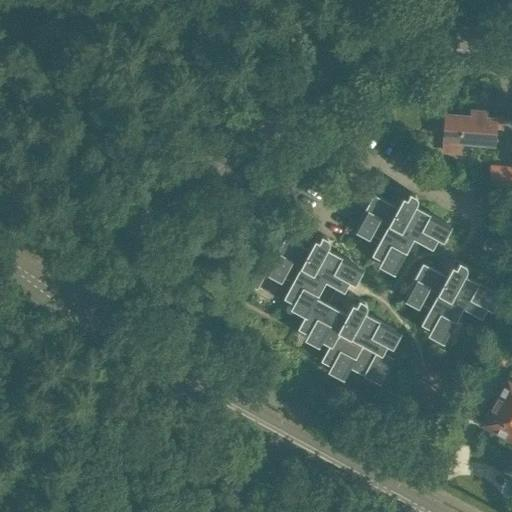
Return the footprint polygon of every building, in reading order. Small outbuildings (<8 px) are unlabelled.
[(462,116),(445,115),(443,149),(451,149),(451,153),(460,154),(461,142),(494,144),(496,118),(462,115),(462,116)] [(511,195),(511,167),(490,165),(489,190),(500,191),(500,195),(511,195)] [(418,199),(418,197),(417,196),(416,195),(415,194),(410,191),(407,198),(404,196),(398,207),(388,224),(401,231),(416,206),(418,202),(418,200),(418,199)] [(380,238),(388,224),(398,207),(374,194),(356,225),(380,238)] [(432,249),(447,223),(416,206),(401,231),(414,238),(432,249)] [(397,268),(414,238),(401,231),(388,224),(380,238),(371,254),(397,268)] [(329,241),(329,240),(328,238),(327,237),(321,234),(318,240),(315,238),(309,249),(300,266),(324,279),(314,296),(328,303),(351,261),(327,248),(329,244),(329,243),(329,242),(329,241)] [(511,260),(511,247),(489,235),(483,245),(511,260)] [(292,281),(300,266),(309,249),(285,236),(272,260),(268,268),(292,281)] [(257,289),(268,268),(272,260),(262,254),(247,283),(257,289)] [(467,268),(466,266),(466,265),(464,263),(459,260),(455,267),(452,265),(446,276),(437,293),(450,300),(464,274),(466,271),(467,269),(467,268)] [(429,307),(437,293),(446,276),(423,263),(406,294),(429,307)] [(307,309),(314,296),(324,279),(300,266),(292,281),(283,296),(307,309)] [(481,317),(488,305),(495,291),(464,274),(450,300),(463,307),(481,317)] [(446,337),(463,307),(450,300),(437,293),(429,307),(421,323),(446,337)] [(329,344),(338,328),(346,313),(328,303),(314,296),(307,309),(297,327),(329,344)] [(367,305),(367,304),(366,302),(365,301),(364,300),(359,298),(355,304),(352,302),(346,313),(338,328),(351,336),(364,312),(366,308),(367,307),(367,305)] [(504,367),(511,350),(511,303),(484,356),(504,367)] [(383,353),(395,329),(364,312),(351,336),(364,342),(383,353)] [(347,374),(347,373),(350,368),(364,342),(351,336),(338,328),(329,344),(321,360),(347,374)] [(394,359),(383,353),(364,342),(350,368),(380,385),(394,359)] [(511,371),(491,409),(487,406),(480,419),(484,422),(483,423),(502,434),(498,440),(511,448),(511,447),(511,371)]
